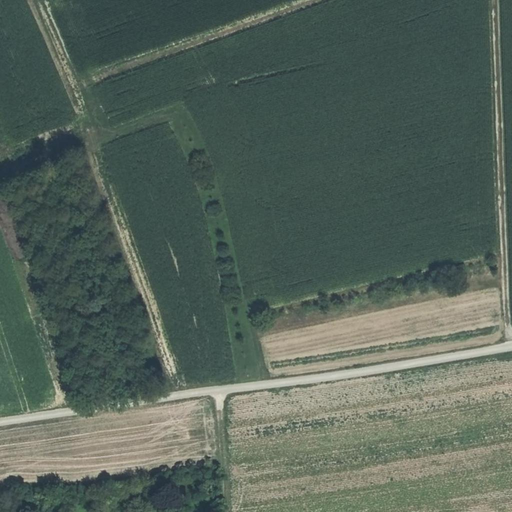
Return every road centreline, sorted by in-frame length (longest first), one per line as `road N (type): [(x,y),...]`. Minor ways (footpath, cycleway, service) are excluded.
road 1 (track): [(0,423),(511,348)]
road 2 (track): [(40,0),(178,397)]
road 3 (track): [(510,348),(496,0)]
road 4 (track): [(314,0),(72,85)]
road 5 (track): [(220,391),(226,511)]
